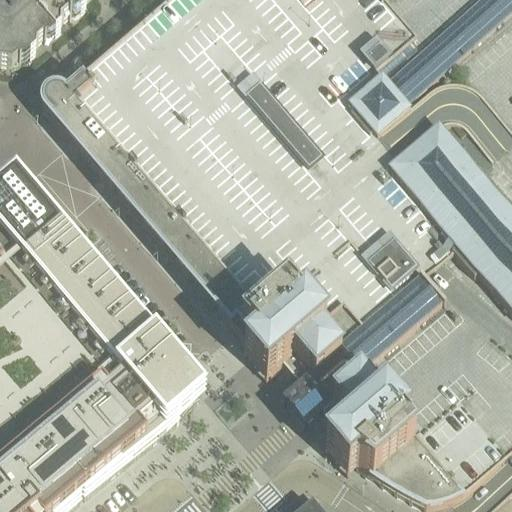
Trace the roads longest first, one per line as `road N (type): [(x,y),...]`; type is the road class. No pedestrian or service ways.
road 1 (residential): [(293,479),(276,443),(227,383),(8,137)]
road 2 (residential): [(8,137),(13,99),(128,0)]
